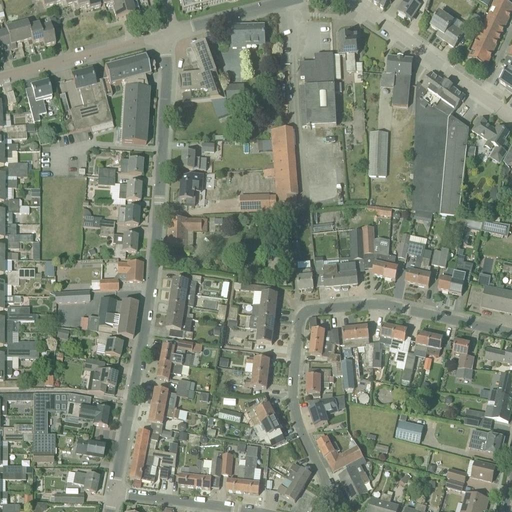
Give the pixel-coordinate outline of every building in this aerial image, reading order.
[(35,0),(36,2),(42,0),(44,9),(55,6),(53,0),(35,0)] [(53,0),(55,6),(61,4),(62,8),(67,7),(64,0),(53,0)] [(64,0),(67,7),(73,6),(74,10),(78,9),(75,0),(64,0)] [(86,12),(91,11),(88,0),(75,0),(78,9),(85,8),(86,12)] [(88,0),(91,11),(100,8),(100,6),(98,0),(88,0)] [(130,0),(106,0),(108,4),(113,3),(114,9),(137,3),(135,0),(134,0),(131,1),(130,0)] [(179,0),(183,13),(192,11),(195,12),(196,12),(198,12),(201,12),(204,10),(206,9),(208,6),(226,2),(230,3),(232,3),(234,3),(236,3),(238,1),(240,0),(239,0),(179,0)] [(367,0),(379,9),(379,8),(384,11),(389,3),(390,0),(367,0)] [(418,12),(424,17),(428,3),(422,0),(407,0),(398,14),(410,23),(418,12)] [(496,0),(468,60),(486,68),(511,12),(511,6),(497,0),(496,0)] [(491,0),(480,0),(478,2),(487,8),(491,0)] [(125,18),(126,24),(141,20),(138,9),(134,11),(132,5),(137,4),(137,3),(114,9),(113,9),(116,20),(125,18)] [(434,22),(430,28),(444,37),(441,41),(454,49),(463,36),(459,33),(464,26),(456,21),(453,24),(438,14),(433,22),(434,22)] [(474,34),(482,22),(474,16),(466,28),(474,34)] [(46,27),(40,29),(45,48),(55,45),(53,36),(59,34),(55,20),(44,23),(46,27)] [(31,23),(27,24),(33,46),(39,45),(40,49),(45,48),(40,29),(39,25),(32,27),(31,23)] [(16,26),(21,44),(27,43),(29,47),(33,46),(27,24),(16,26)] [(6,29),(6,31),(12,52),(16,51),(15,46),(21,44),(16,26),(6,29)] [(264,27),(232,28),(232,49),(246,49),(246,46),(265,45),(264,27)] [(0,35),(1,37),(0,37),(0,49),(4,49),(5,54),(12,52),(6,31),(0,32),(0,35)] [(338,38),(339,57),(345,57),(346,74),(355,74),(355,56),(358,56),(357,41),(353,41),(353,38),(345,38),(344,37),(340,37),(339,38),(338,38)] [(183,69),(183,77),(201,76),(202,80),(206,78),(217,75),(206,44),(188,51),(187,53),(188,57),(183,69)] [(334,81),(333,57),(321,58),(321,65),(316,65),(316,64),(300,65),(301,80),(305,80),(307,130),(336,128),(335,87),(334,81)] [(149,92),(149,91),(148,91),(144,79),(150,77),(145,58),(105,69),(108,80),(101,82),(105,94),(111,93),(110,88),(124,84),(126,89),(122,144),(121,144),(146,146),(146,145),(145,145),(148,91),(149,92)] [(388,59),(387,76),(382,75),(380,89),(393,90),(391,107),(408,109),(412,61),(388,59)] [(511,60),(507,59),(503,66),(508,70),(499,84),(511,92),(511,60)] [(79,91),(84,108),(70,112),(72,121),(65,123),(69,135),(90,129),(112,123),(105,94),(101,82),(94,83),(91,72),(84,74),(85,74),(73,78),(73,77),(72,77),(76,92),(79,91)] [(226,101),(217,75),(206,78),(202,80),(201,76),(183,77),(183,105),(218,101),(226,101)] [(465,98),(431,75),(429,75),(427,78),(428,79),(420,91),(417,88),(416,101),(413,179),(412,214),(415,214),(432,216),(458,219),(469,131),(451,118),(461,103),(463,104),(465,101),(465,98)] [(35,102),(28,103),(34,124),(39,123),(38,117),(44,115),(41,103),(52,100),(47,84),(31,88),(35,102)] [(227,87),(227,103),(244,103),(244,87),(227,87)] [(9,106),(16,104),(13,93),(6,95),(9,106)] [(9,117),(1,117),(0,117),(0,130),(2,131),(1,123),(10,122),(9,117)] [(507,154),(503,151),(507,144),(505,143),(509,135),(500,129),(497,133),(486,125),(486,124),(480,120),(472,133),(488,143),(485,148),(490,151),(493,147),(495,148),(489,158),(500,165),(507,154)] [(114,129),(112,123),(90,129),(92,135),(114,129)] [(6,130),(6,135),(26,134),(35,133),(34,126),(25,127),(6,129),(6,130)] [(275,131),(271,132),(277,206),(296,205),(295,197),(298,197),(292,127),(285,128),(286,128),(275,129),(275,131)] [(26,134),(6,135),(7,142),(26,141),(26,134)] [(369,179),(386,179),(388,135),(370,135),(369,179)] [(0,154),(12,154),(15,154),(15,147),(3,147),(2,140),(0,140),(0,154)] [(201,153),(213,154),(214,145),(202,145),(201,153)] [(511,146),(503,163),(508,169),(510,168),(511,170),(511,146)] [(12,154),(0,154),(0,167),(4,168),(3,160),(12,159),(12,154)] [(193,171),(206,172),(207,161),(194,160),(194,155),(183,154),(182,171),(193,171)] [(122,161),(121,175),(141,177),(142,162),(122,161)] [(506,179),(508,171),(503,169),(500,178),(506,179)] [(99,170),(98,179),(115,180),(115,172),(99,170)] [(27,172),(8,172),(8,178),(4,178),(4,177),(0,176),(0,190),(13,190),(17,190),(16,179),(27,179),(27,172)] [(98,179),(98,187),(114,188),(115,180),(98,179)] [(181,184),(180,200),(193,201),(194,193),(201,193),(202,186),(194,186),(194,185),(181,184)] [(142,188),(141,188),(141,187),(119,186),(118,201),(126,202),(140,203),(140,196),(141,196),(143,194),(143,190),(142,188)] [(237,188),(237,196),(253,195),(253,187),(237,188)] [(8,209),(19,209),(19,202),(12,202),(12,190),(13,190),(0,190),(0,203),(4,204),(4,203),(8,203),(8,209)] [(270,213),(269,197),(240,197),(240,213),(270,213)] [(0,226),(12,227),(12,215),(19,215),(19,209),(8,209),(8,214),(4,214),(4,213),(0,212),(0,226)] [(379,217),(391,219),(392,211),(380,209),(379,217)] [(139,211),(118,210),(117,226),(125,227),(138,227),(139,211)] [(431,225),(432,216),(415,214),(414,221),(422,223),(425,221),(426,224),(431,225)] [(83,229),(100,230),(114,232),(114,224),(101,223),(101,220),(84,219),(83,229)] [(206,233),(207,221),(169,220),(169,248),(186,248),(186,233),(206,233)] [(480,232),(481,224),(466,221),(466,222),(465,229),(480,232)] [(510,227),(489,224),(486,234),(507,239),(510,227)] [(7,244),(19,244),(32,244),(32,238),(12,237),(12,227),(0,226),(0,239),(3,240),(3,238),(8,239),(7,244)] [(114,232),(100,230),(99,238),(113,239),(114,232)] [(363,230),(363,233),(364,257),(374,256),(373,230),(363,230)] [(364,257),(363,233),(352,234),(353,262),(365,262),(364,257)] [(409,244),(410,238),(402,236),(398,259),(405,261),(406,256),(409,244)] [(125,260),(125,254),(136,254),(137,238),(124,237),(123,247),(115,247),(114,259),(125,260)] [(299,264),(297,243),(290,244),(291,265),(299,264)] [(405,285),(416,287),(423,260),(426,247),(409,244),(406,256),(417,258),(414,268),(411,267),(410,272),(408,272),(405,285)] [(372,277),(383,280),(388,258),(389,249),(379,247),(377,255),(372,277)] [(0,262),(10,263),(11,255),(3,255),(3,249),(0,248),(0,262)] [(442,251),(441,255),(438,268),(445,270),(449,252),(442,251)] [(431,267),(438,268),(441,255),(434,253),(431,267)] [(396,259),(388,258),(383,280),(395,282),(398,270),(394,269),(396,259)] [(423,260),(416,287),(428,290),(431,277),(429,277),(431,269),(429,269),(430,262),(423,260)] [(7,281),(19,281),(34,281),(34,276),(34,271),(19,271),(19,274),(11,273),(11,263),(10,263),(0,262),(0,275),(7,276),(7,281)] [(142,284),(143,265),(127,264),(118,263),(117,275),(126,276),(126,283),(142,284)] [(341,289),(339,268),(324,269),(323,263),(315,264),(316,280),(317,280),(317,277),(324,276),(325,290),(333,289),(333,291),(335,292),(339,292),(341,290),(341,289)] [(463,264),(461,274),(470,277),(473,266),(463,264)] [(503,273),(511,274),(511,266),(505,265),(503,273)] [(356,267),(339,268),(341,289),(342,290),(343,292),(348,291),(349,289),(349,288),(357,287),(356,267)] [(461,297),(464,284),(458,283),(462,268),(456,267),(454,272),(449,294),(461,297)] [(313,291),(311,270),(297,271),(298,279),(299,293),(306,292),(306,293),(307,295),(311,294),(312,293),(312,291),(313,291)] [(438,292),(449,294),(454,272),(448,271),(447,275),(444,274),(443,280),(441,279),(438,292)] [(278,285),(286,287),(288,280),(286,279),(287,273),(282,272),(281,279),(280,278),(278,285)] [(478,285),(489,287),(491,278),(480,276),(478,285)] [(261,307),(276,309),(278,296),(270,296),(271,289),(259,288),(259,283),(235,280),(234,291),(262,295),(261,307)] [(118,293),(118,281),(99,282),(100,293),(118,293)] [(174,281),(172,293),(187,296),(189,283),(174,281)] [(0,298),(11,299),(11,287),(7,287),(7,286),(3,286),(3,285),(0,284),(0,298)] [(482,309),(511,315),(511,294),(506,294),(486,290),(482,309)] [(195,297),(187,296),(172,293),(170,306),(185,308),(193,309),(195,297)] [(91,294),(55,295),(55,304),(91,303),(91,294)] [(14,299),(11,299),(0,298),(0,311),(3,312),(3,305),(14,306),(14,299)] [(86,333),(99,334),(111,336),(111,337),(133,340),(138,305),(129,304),(128,305),(116,304),(116,303),(101,301),(98,320),(88,319),(86,333)] [(170,306),(168,318),(183,320),(185,308),(170,306)] [(276,309),(261,307),(259,320),(275,321),(276,309)] [(183,320),(168,318),(166,331),(181,333),(180,339),(192,341),(193,335),(190,334),(192,322),(183,320)] [(275,321),(259,320),(252,319),(251,319),(249,331),(250,331),(258,332),(273,334),(275,321)] [(12,335),(12,323),(7,323),(7,321),(3,321),(0,320),(0,334),(3,335),(12,335)] [(379,345),(391,347),(395,329),(382,327),(380,338),(380,339),(379,345)] [(368,340),(369,340),(368,328),(355,330),(357,350),(365,349),(365,347),(369,347),(368,340)] [(407,332),(395,329),(391,347),(390,353),(397,355),(395,364),(405,366),(408,355),(402,354),(404,344),(407,332)] [(344,351),(350,350),(357,350),(355,330),(342,331),(343,343),(344,343),(344,351)] [(311,344),(335,347),(339,347),(338,331),(331,332),(331,334),(312,331),(311,344)] [(272,346),(273,334),(258,332),(256,344),(272,346)] [(7,347),(7,353),(38,353),(38,344),(18,344),(18,346),(12,346),(12,335),(3,335),(0,334),(0,347),(3,348),(3,347),(7,347)] [(110,343),(111,337),(111,336),(99,334),(97,346),(105,348),(104,356),(120,359),(122,345),(110,343)] [(425,360),(426,355),(430,337),(418,335),(414,353),(414,356),(408,355),(405,366),(402,382),(410,384),(416,358),(425,360)] [(430,337),(426,355),(439,358),(443,340),(430,337)] [(467,358),(469,346),(463,345),(464,343),(454,341),(453,347),(455,348),(453,355),(462,357),(458,370),(472,371),(474,360),(467,358)] [(193,346),(179,344),(178,351),(192,354),(193,346)] [(309,357),(322,358),(322,359),(328,359),(328,364),(332,364),(341,364),(340,357),(334,356),(335,350),(335,347),(311,344),(309,357)] [(199,355),(201,347),(193,346),(192,354),(199,355)] [(160,364),(182,368),(189,369),(191,358),(184,356),(184,360),(173,358),(174,349),(163,347),(160,364)] [(487,350),(484,361),(511,366),(511,351),(507,351),(506,354),(487,350)] [(364,371),(373,370),(373,352),(365,351),(366,362),(363,362),(364,371)] [(382,352),(373,352),(373,370),(381,370),(382,352)] [(0,356),(0,370),(12,370),(12,364),(3,364),(3,357),(0,356)] [(254,367),(253,375),(268,376),(270,362),(254,360),(254,361),(247,360),(246,366),(254,367)] [(430,373),(432,362),(426,361),(423,372),(430,373)] [(88,394),(100,396),(102,388),(114,390),(117,376),(103,373),(105,365),(86,362),(84,373),(91,374),(88,394)] [(352,363),(341,364),(343,377),(344,391),(354,390),(353,379),(352,363)] [(170,375),(180,377),(182,368),(160,364),(157,381),(168,383),(170,375)] [(343,377),(341,364),(332,364),(333,378),(343,377)] [(0,384),(3,384),(3,377),(11,378),(12,370),(0,370),(0,384)] [(464,371),(458,370),(457,379),(471,382),(473,372),(472,372),(472,371),(464,371)] [(307,396),(320,396),(320,390),(329,390),(329,385),(329,379),(331,379),(331,372),(320,371),(320,379),(307,378),(307,396)] [(266,391),(268,376),(253,375),(252,383),(244,382),(243,387),(251,388),(251,389),(266,391)] [(488,403),(494,405),(496,397),(511,400),(511,378),(501,376),(497,393),(491,391),(488,403)] [(177,390),(189,392),(193,393),(195,385),(179,382),(177,390)] [(475,388),(473,397),(483,399),(485,391),(475,388)] [(189,392),(177,390),(176,398),(188,400),(189,392)] [(155,391),(152,407),(165,410),(168,393),(155,391)] [(108,429),(111,412),(88,408),(90,400),(91,400),(91,399),(70,396),(33,396),(33,403),(33,426),(33,437),(40,437),(40,436),(45,437),(45,413),(65,413),(67,404),(79,406),(77,419),(93,422),(92,426),(108,429)] [(364,396),(360,398),(359,402),(360,406),(364,407),(368,405),(370,401),(368,397),(364,396)] [(486,409),(484,418),(508,425),(511,407),(511,400),(496,397),(494,405),(493,411),(486,409)] [(319,402),(321,408),(309,412),(315,428),(327,424),(325,418),(339,413),(333,400),(319,402)] [(269,406),(255,413),(248,417),(250,421),(250,422),(254,429),(255,429),(275,419),(269,406)] [(165,410),(152,407),(149,424),(162,427),(164,419),(186,422),(187,414),(186,414),(180,412),(179,413),(173,411),(165,410)] [(214,419),(234,424),(236,415),(221,411),(220,413),(216,411),(214,419)] [(479,420),(466,417),(464,427),(478,429),(479,420)] [(282,432),(275,419),(255,429),(254,429),(251,431),(258,444),(268,439),(268,438),(276,434),(282,432)] [(422,429),(399,424),(395,440),(419,446),(422,429)] [(3,430),(3,437),(23,437),(33,437),(33,426),(14,426),(14,430),(3,430)] [(136,449),(147,451),(149,442),(158,444),(159,437),(150,436),(150,435),(139,433),(136,449)] [(500,458),(505,440),(472,433),(470,443),(486,446),(484,455),(500,458)] [(33,437),(33,443),(33,457),(53,456),(55,457),(54,437),(45,437),(40,436),(40,437),(33,437)] [(338,456),(337,454),(340,453),(335,444),(331,446),(327,440),(317,445),(324,460),(325,459),(333,475),(342,470),(363,459),(354,443),(350,444),(349,448),(351,451),(342,456),(341,455),(338,456)] [(105,445),(78,441),(75,456),(102,460),(105,445)] [(162,461),(161,466),(175,468),(176,457),(147,451),(136,449),(133,465),(152,468),(153,468),(154,459),(162,461)] [(214,452),(213,461),(222,462),(223,453),(214,452)] [(53,456),(33,457),(33,464),(53,465),(53,456)] [(234,457),(223,456),(221,477),(232,478),(234,457)] [(258,497),(260,486),(253,485),(255,472),(256,472),(257,460),(246,458),(245,469),(243,495),(258,497)] [(220,479),(222,462),(213,461),(212,478),(220,479)] [(196,464),(196,470),(194,490),(210,492),(212,481),(208,481),(209,470),(203,470),(203,464),(197,463),(197,464),(196,464)] [(496,468),(475,463),(470,480),(491,485),(496,468)] [(154,484),(155,478),(150,477),(152,468),(133,465),(130,480),(141,482),(154,484)] [(294,466),(291,472),(289,474),(285,479),(285,480),(303,491),(311,476),(302,471),(294,466)] [(226,493),(243,495),(245,469),(239,468),(237,484),(228,483),(226,493)] [(355,469),(338,477),(344,490),(367,479),(365,474),(359,478),(355,469)] [(160,480),(167,481),(168,471),(161,470),(160,480)] [(189,478),(180,477),(178,488),(194,490),(196,470),(190,470),(189,478)] [(464,485),(466,476),(449,471),(447,481),(448,481),(464,485)] [(95,495),(98,479),(75,474),(73,485),(85,488),(84,492),(95,495)] [(363,487),(370,483),(367,479),(344,490),(351,503),(368,495),(363,487)] [(295,504),(303,491),(285,480),(280,488),(281,488),(278,493),(285,498),(295,504)] [(141,489),(142,483),(135,481),(134,488),(141,489)] [(464,485),(448,481),(445,489),(461,494),(464,485)] [(60,495),(60,496),(54,496),(54,504),(60,504),(60,505),(84,505),(84,496),(60,495)] [(482,511),(483,509),(486,509),(488,501),(466,495),(461,511),(482,511)] [(382,511),(387,497),(382,496),(380,502),(371,500),(367,511),(382,511)] [(387,497),(382,511),(397,511),(399,508),(390,505),(392,498),(387,497)]
